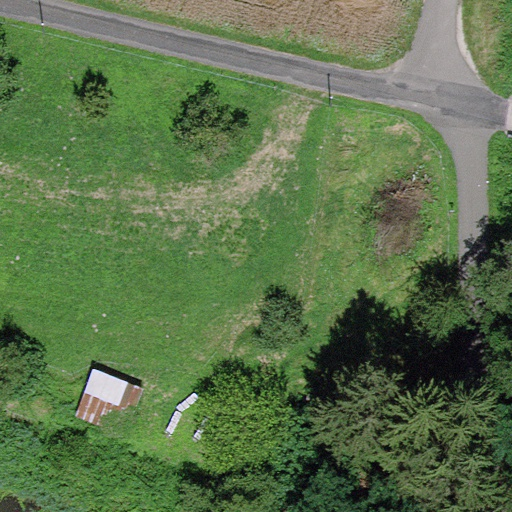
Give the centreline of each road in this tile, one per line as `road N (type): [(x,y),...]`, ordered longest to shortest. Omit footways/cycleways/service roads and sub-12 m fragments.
road 1 (unclassified): [(450,99),(18,0)]
road 2 (unclassified): [(499,511),(459,290),(450,99)]
